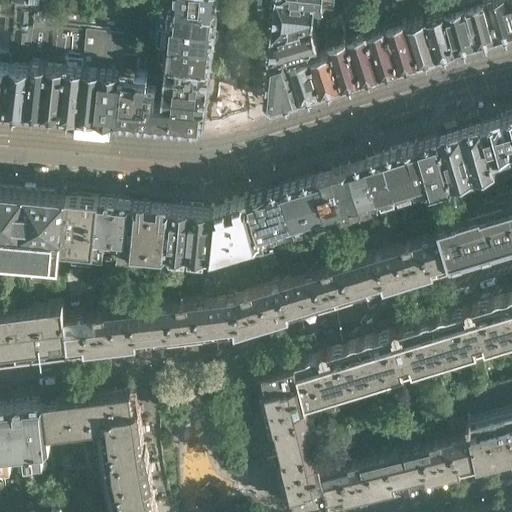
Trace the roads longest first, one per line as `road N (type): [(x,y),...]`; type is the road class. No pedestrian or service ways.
road 1 (residential): [(511,267),(236,347),(0,376)]
road 2 (residential): [(511,66),(263,141)]
road 3 (residential): [(0,140),(177,159),(232,149)]
road 4 (residential): [(232,149),(251,0)]
road 5 (residential): [(385,511),(511,479)]
